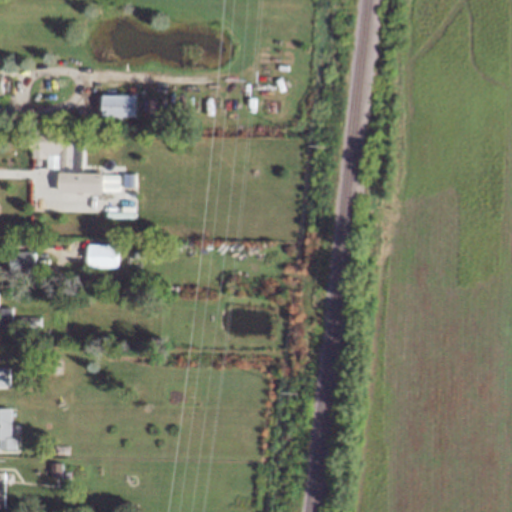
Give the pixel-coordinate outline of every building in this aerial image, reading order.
[(135,95),(101,95),(101,117),(135,117),(135,95)] [(56,192),(116,194),(117,174),(81,173),(82,138),(31,137),(30,158),(45,159),(45,168),(57,168),(56,192)] [(116,245),(87,244),(87,267),(116,267),(116,245)] [(34,252),(10,252),(10,276),(34,276),(34,252)] [(0,322),(0,331),(11,330),(11,308),(0,307),(0,322)] [(38,317),(15,316),(15,330),(38,330),(38,317)] [(0,386),(7,386),(8,368),(0,368),(0,386)] [(0,408),(0,449),(17,449),(16,438),(10,438),(10,408),(0,408)] [(50,476),(60,476),(60,463),(50,463),(50,476)]
